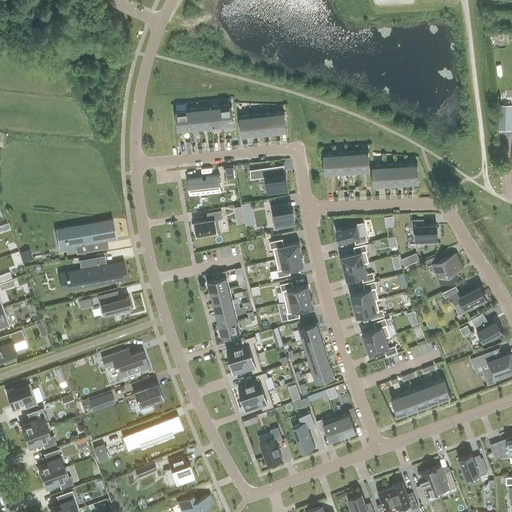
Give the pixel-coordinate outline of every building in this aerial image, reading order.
[(499,103),(499,128),(511,129),(511,103),(499,103)] [(220,105),(222,125),(233,124),(231,104),(220,105)] [(209,107),(211,126),(222,125),(220,105),(209,107)] [(198,108),(200,127),(211,126),(209,107),(198,108)] [(198,108),(187,109),(189,129),(200,127),(198,108)] [(187,109),(176,110),(178,130),(189,129),(187,109)] [(285,111),(273,113),(275,132),(287,131),(285,111)] [(273,113),(262,114),(264,134),(275,132),(273,113)] [(262,114),(251,115),(253,135),(264,134),(262,114)] [(251,115),(239,116),(241,136),(253,135),(251,115)] [(369,150),(357,151),(359,171),(370,170),(369,150)] [(357,151),(346,152),(347,172),(359,171),(357,151)] [(335,152),(323,153),(324,173),(336,172),(335,152)] [(346,152),(335,152),(336,172),(347,172),(346,152)] [(407,162),(396,163),(397,183),(408,183),(407,162)] [(418,162),(407,162),(408,183),(419,182),(418,162)] [(385,163),(374,164),(374,184),(386,184),(385,163)] [(396,163),(385,163),(386,184),(397,183),(396,163)] [(276,166),(250,169),(251,177),(265,176),(267,191),(287,188),(285,173),(277,174),(276,166)] [(233,167),(225,168),(226,180),(234,179),(233,167)] [(203,176),(188,178),(190,196),(221,192),(219,174),(206,176),(206,178),(203,178),(203,176)] [(251,203),(242,204),(243,215),(253,214),(251,203)] [(293,207),(282,209),(282,204),(272,206),(275,224),(295,221),(293,207)] [(241,206),(234,207),(236,216),(243,214),(241,206)] [(195,224),(193,224),(194,232),(196,232),(197,236),(221,232),(219,220),(222,219),(221,210),(207,213),(208,220),(195,222),(195,224)] [(423,219),(411,219),(412,233),(416,233),(416,240),(437,239),(437,236),(439,236),(439,227),(437,227),(437,224),(424,225),(423,219)] [(76,254),(93,251),(92,243),(116,239),(113,221),(56,230),(59,249),(75,246),(76,254)] [(357,223),(336,229),(339,242),(354,238),(355,244),(367,241),(366,234),(363,222),(357,223)] [(8,223),(0,226),(0,232),(10,229),(8,223)] [(274,248),(277,259),(301,253),(298,242),(283,246),(282,240),(270,242),(271,248),(274,248)] [(339,257),(343,269),(363,263),(368,261),(365,250),(366,250),(364,243),(352,247),(354,253),(339,257)] [(24,259),(33,256),(30,248),(21,250),(24,259)] [(301,253),(277,259),(279,270),(276,271),(277,277),(290,274),(288,268),(303,265),(301,253)] [(425,261),(427,266),(432,264),(438,278),(443,276),(445,283),(456,278),(454,271),(460,268),(454,253),(437,260),(436,256),(425,261)] [(59,273),(66,271),(67,276),(66,277),(66,279),(68,279),(69,287),(125,277),(122,261),(124,261),(124,260),(99,264),(97,257),(79,260),(80,268),(58,272),(59,273)] [(409,257),(402,260),(405,266),(412,263),(409,257)] [(363,263),(343,269),(346,280),(360,276),(362,282),(374,278),(372,271),(366,273),(363,263)] [(210,293),(229,288),(227,277),(228,277),(227,270),(211,274),(213,280),(207,282),(210,293)] [(9,272),(0,274),(0,281),(11,277),(9,272)] [(13,279),(6,281),(8,288),(15,285),(13,279)] [(365,290),(350,294),(353,306),(374,300),(376,300),(379,299),(376,289),(377,288),(375,281),(363,284),(365,290)] [(283,290),(286,301),(310,296),(308,285),(293,288),(291,282),(279,285),(280,291),(283,290)] [(458,290),(448,295),(450,301),(452,300),(454,305),(460,302),(464,309),(486,299),(480,286),(461,296),(458,290)] [(210,293),(213,303),(232,298),(229,288),(210,293)] [(99,296),(103,315),(131,308),(128,295),(119,297),(117,292),(99,296)] [(91,296),(78,299),(80,307),(93,304),(91,296)] [(310,296),(286,301),(288,313),(285,313),(287,319),(299,316),(298,310),(313,307),(310,296)] [(232,298),(213,303),(215,314),(235,309),(232,298)] [(374,300),(353,306),(356,317),(362,315),(371,313),(373,319),(385,316),(383,309),(379,310),(376,300),(374,300)] [(1,307),(0,307),(0,327),(9,324),(6,316),(4,316),(1,307)] [(235,309),(215,314),(218,325),(238,320),(235,309)] [(414,311),(407,313),(410,319),(416,317),(414,311)] [(483,313),(471,320),(483,342),(503,331),(496,319),(489,324),(483,313)] [(375,328),(361,333),(365,344),(385,337),(389,335),(385,325),(386,325),(384,318),(373,322),(375,328)] [(238,320),(218,325),(221,336),(240,331),(238,320)] [(318,322),(299,328),(302,339),(321,333),(318,322)] [(467,325),(460,328),(464,336),(471,332),(467,325)] [(277,327),(271,329),(273,338),(280,336),(277,327)] [(0,362),(18,356),(12,341),(24,336),(21,329),(0,336),(0,362)] [(324,344),(321,333),(302,339),(305,350),(324,344)] [(226,350),(230,361),(256,353),(253,342),(256,341),(254,336),(245,339),(246,344),(226,350)] [(385,337),(365,344),(369,355),(383,350),(385,356),(397,351),(394,345),(389,347),(385,337)] [(324,344),(305,350),(309,360),(328,354),(324,344)] [(499,347),(470,359),(471,359),(473,358),(477,366),(488,362),(491,369),(489,370),(493,381),(496,380),(511,373),(511,357),(510,352),(500,356),(499,355),(495,357),(495,358),(492,360),(489,352),(500,348),(499,347)] [(114,364),(119,378),(150,367),(144,350),(131,355),(128,348),(101,357),(105,367),(114,364)] [(256,353),(230,361),(233,372),(250,367),(252,373),(261,370),(256,353)] [(328,354),(309,360),(312,371),(331,365),(328,354)] [(286,356),(280,358),(283,365),(289,363),(286,356)] [(331,365),(312,371),(315,382),(335,375),(331,365)] [(238,387),(242,398),(268,390),(264,379),(268,378),(266,372),(256,375),(258,381),(238,387)] [(433,382),(440,400),(451,397),(444,378),(433,382)] [(158,382),(132,391),(138,407),(164,398),(158,382)] [(423,385),(430,404),(440,400),(433,382),(423,385)] [(37,404),(30,383),(6,391),(11,406),(23,402),(25,408),(37,404)] [(304,383),(299,385),(302,395),(307,393),(304,383)] [(413,389),(420,408),(430,404),(423,385),(413,389)] [(402,393),(409,412),(420,408),(413,389),(402,393)] [(268,390),(242,398),(245,409),(261,404),(263,410),(273,406),(268,390)] [(298,392),(290,394),(293,401),(300,399),(298,392)] [(110,393),(90,400),(93,410),(114,403),(110,393)] [(317,393),(307,396),(309,402),(319,398),(317,393)] [(392,397),(399,416),(409,412),(402,393),(392,397)] [(72,395),(61,398),(63,403),(73,400),(72,395)] [(307,397),(301,399),(303,406),(309,403),(307,397)] [(349,412),(337,417),(343,435),(357,430),(353,420),(358,418),(353,407),(348,409),(349,412)] [(29,422),(20,425),(23,435),(48,427),(49,426),(46,416),(43,408),(26,414),(29,422)] [(299,417),(301,423),(292,426),(301,451),(315,446),(308,427),(315,425),(310,412),(299,417)] [(153,424),(153,426),(150,427),(150,425),(122,436),(126,446),(127,445),(128,448),(127,448),(128,450),(141,445),(139,442),(153,436),(154,439),(172,433),(183,428),(178,415),(153,424)] [(323,419),(316,421),(320,433),(326,430),(329,440),(343,435),(337,417),(324,421),(323,419)] [(249,419),(243,422),(245,427),(252,424),(249,419)] [(273,437),(260,442),(262,448),(261,448),(264,456),(265,456),(268,463),(282,458),(279,451),(280,450),(278,444),(277,445),(276,441),(282,439),(278,426),(270,429),(273,437)] [(48,427),(23,435),(28,447),(41,442),(43,448),(56,444),(53,435),(51,436),(48,427)] [(86,437),(75,441),(78,449),(89,445),(86,437)] [(511,437),(497,443),(501,453),(501,458),(509,457),(509,454),(511,454),(511,437)] [(104,444),(93,448),(99,461),(109,457),(104,444)] [(37,466),(40,476),(64,467),(58,448),(43,453),(47,462),(37,466)] [(472,453),(458,458),(466,478),(480,473),(480,475),(487,472),(481,457),(474,460),(472,453)] [(171,468),(164,470),(168,481),(179,477),(180,481),(186,479),(194,476),(191,468),(188,461),(187,462),(183,463),(180,455),(168,460),(171,468)] [(153,461),(144,465),(147,473),(156,469),(153,461)] [(430,468),(438,491),(448,487),(449,490),(456,487),(450,469),(449,469),(449,470),(444,472),(441,464),(430,468)] [(64,467),(40,476),(44,488),(59,483),(61,488),(72,484),(69,476),(67,477),(64,467)] [(416,486),(423,502),(430,500),(428,495),(438,491),(430,468),(419,472),(421,479),(420,479),(422,484),(416,486)] [(402,481),(390,486),(399,510),(411,505),(412,509),(418,506),(413,491),(407,493),(402,481)] [(390,487),(378,491),(382,502),(377,504),(379,511),(390,511),(398,509),(399,510),(390,486),(390,487)] [(51,511),(70,511),(77,510),(79,509),(72,490),(56,496),(59,505),(50,508),(51,511)] [(193,495),(177,502),(178,506),(181,504),(184,511),(186,511),(203,511),(213,499),(211,494),(196,501),(193,495)] [(374,511),(373,510),(368,511),(367,511),(361,494),(348,498),(352,511),(374,511)]
